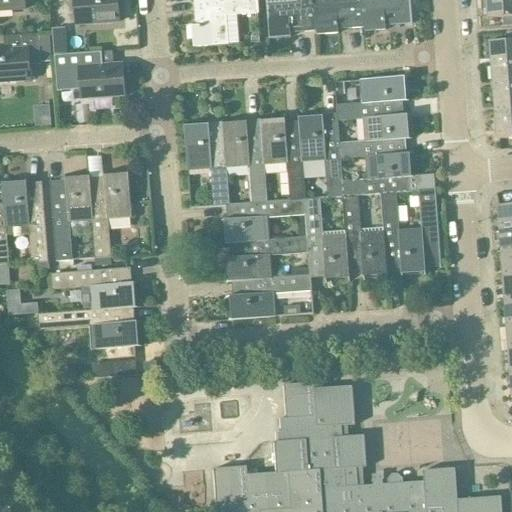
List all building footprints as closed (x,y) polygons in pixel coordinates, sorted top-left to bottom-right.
[(22,0),(0,0),(0,10),(24,9),(22,0)] [(74,0),(76,25),(118,21),(116,0),(74,0)] [(192,0),(195,25),(191,25),(192,47),(229,44),(227,15),(258,13),(257,0),(192,0)] [(290,32),(316,30),(313,0),(293,0),(294,0),(265,2),(268,38),(290,36),(290,32)] [(363,27),(361,0),(313,0),(316,30),(316,34),(338,33),(337,29),(363,27)] [(361,0),(363,27),(363,31),(385,29),(385,25),(411,23),(409,0),(361,0)] [(511,0),(486,0),(488,18),(502,17),(503,27),(511,26),(511,0)] [(5,50),(0,50),(0,82),(30,80),(29,66),(41,65),(41,63),(52,62),(50,36),(39,37),(39,34),(4,36),(5,50)] [(511,64),(511,39),(507,40),(489,41),(491,66),(511,64)] [(67,69),(80,68),(82,98),(124,95),(122,64),(102,65),(101,52),(66,55),(67,69)] [(511,64),(491,66),(493,91),(511,89),(511,64)] [(366,117),(381,116),(380,101),(402,99),(400,76),(363,79),(365,102),(336,104),(337,119),(366,117)] [(344,82),(336,83),(337,95),(344,94),(344,82)] [(511,113),(511,89),(493,91),(495,114),(511,113)] [(511,137),(511,113),(495,114),(497,139),(511,137)] [(368,140),(339,142),(340,157),(370,155),(384,154),(406,153),(403,115),(381,116),(366,117),(368,140)] [(327,197),(342,196),(343,196),(342,181),(340,157),(339,142),(337,119),(322,121),(322,119),(299,121),(299,122),(300,142),(301,158),(324,156),(327,197)] [(247,161),(250,202),(266,202),(263,160),(263,144),(261,124),(261,120),(246,121),(246,125),(223,127),(223,128),(224,147),(225,163),(247,161)] [(285,159),(288,200),(304,199),(301,158),(300,142),(299,122),(283,123),(283,122),(261,124),(263,144),(263,160),(285,159)] [(212,205),(226,204),(228,204),(225,163),(224,147),(223,128),(208,129),(208,128),(183,130),(186,166),(209,164),(212,205)] [(342,181),(343,196),(358,195),(380,193),(388,192),(387,178),(407,177),(406,153),(384,154),(370,155),(371,178),(342,181)] [(89,180),(92,216),(95,258),(110,257),(107,215),(132,213),(129,177),(103,179),(89,180)] [(68,218),(92,216),(89,180),(49,184),(55,261),(72,260),(68,218)] [(47,262),(42,201),(41,184),(2,187),(4,204),(6,236),(30,234),(32,263),(47,262)] [(6,236),(5,223),(4,204),(2,187),(0,186),(0,266),(8,266),(6,236)] [(396,192),(388,192),(380,193),(383,235),(384,249),(386,271),(401,270),(425,268),(425,265),(440,264),(434,189),(417,190),(420,233),(399,234),(396,192)] [(358,195),(343,196),(342,196),(345,238),(348,273),(362,272),(362,273),(386,271),(384,249),(383,235),(361,237),(358,195)] [(348,273),(345,238),(322,240),(319,198),(304,199),(305,215),(307,236),(308,252),(310,268),(310,275),(310,276),(348,273)] [(250,241),(264,239),(263,217),(305,215),(304,199),(288,200),(266,202),(250,202),(247,203),(228,204),(226,204),(229,242),(250,241)] [(511,229),(511,204),(497,206),(499,231),(511,229)] [(511,253),(511,229),(499,231),(501,255),(511,253)] [(266,255),(308,252),(307,236),(264,239),(250,241),(251,255),(229,257),(231,280),(253,279),(268,278),(266,255)] [(129,248),(134,255),(142,249),(137,242),(129,248)] [(511,277),(511,253),(501,255),(503,279),(511,277)] [(83,310),(114,308),(131,307),(129,283),(131,283),(130,268),(92,271),(77,272),(50,274),(52,290),(82,287),(83,310)] [(310,268),(292,269),(293,276),(310,275),(310,268)] [(293,276),(268,278),(253,279),(231,280),(234,319),(271,317),(269,293),(311,290),(310,275),(293,276)] [(511,302),(511,277),(503,279),(504,303),(511,302)] [(284,316),(299,315),(298,306),(283,307),(284,316)] [(114,308),(83,310),(37,314),(37,316),(38,329),(38,330),(97,326),(99,350),(134,347),(133,322),(115,323),(114,308)] [(156,362),(144,363),(144,374),(157,373),(156,362)] [(188,376),(169,377),(170,393),(189,391),(188,376)] [(501,511),(501,498),(457,501),(455,470),(423,472),(424,482),(403,484),(403,479),(398,475),(392,475),(387,480),(387,485),(358,487),(356,469),(366,468),(364,436),(342,438),(341,427),(355,426),(352,387),(314,390),(313,384),(283,386),(286,419),(279,420),(281,442),(274,443),(276,474),(247,476),(246,467),(213,470),(216,511),(501,511)]
